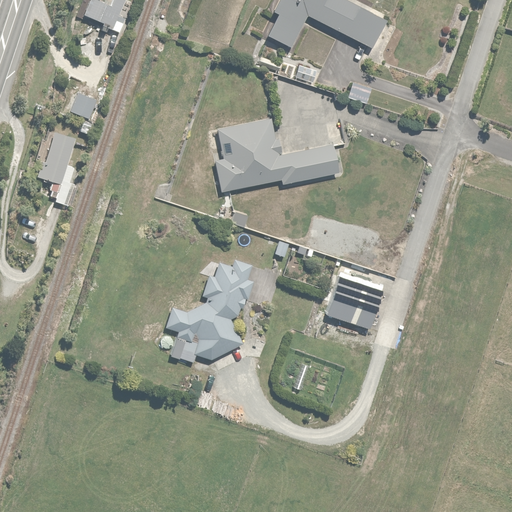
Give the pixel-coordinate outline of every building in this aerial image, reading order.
[(96,0),(91,0),(84,16),(120,34),(128,18),(120,14),(127,0),(113,0),(111,7),(96,0)] [(385,22),(338,0),(281,0),(265,36),(290,48),(303,20),(371,52),(385,22)] [(314,68),(298,65),(295,78),(311,81),(314,68)] [(76,88),(66,106),(89,118),(98,100),(76,88)] [(210,157),(216,188),(278,175),(279,181),(335,169),(329,142),(277,152),(275,146),(280,145),(276,126),(271,127),(268,114),(215,125),(221,155),(210,157)] [(80,118),(75,128),(88,135),(93,124),(80,118)] [(45,186),(53,188),(49,197),(61,201),(73,165),(63,161),(72,133),(50,125),(40,153),(38,152),(31,171),(48,177),(45,186)] [(13,248),(30,254),(44,216),(27,210),(13,248)] [(236,211),(232,222),(244,227),(248,216),(236,211)] [(285,241),(276,238),(273,250),(282,253),(285,241)] [(377,249),(372,261),(392,269),(397,257),(377,249)] [(161,322),(173,326),(175,327),(173,334),(184,338),(181,348),(207,356),(240,339),(232,318),(238,299),(246,301),(251,281),(246,279),(251,260),(230,255),(228,263),(215,259),(211,273),(205,271),(199,292),(203,293),(203,296),(185,309),(169,303),(161,322)] [(340,275),(327,315),(368,329),(381,289),(340,275)]
